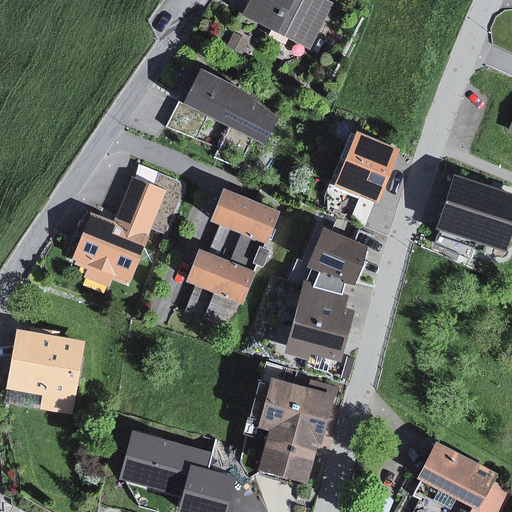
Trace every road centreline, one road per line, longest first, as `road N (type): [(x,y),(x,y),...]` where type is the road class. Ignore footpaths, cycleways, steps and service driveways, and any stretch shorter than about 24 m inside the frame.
road 1 (residential): [(491,0),(430,149),(327,511)]
road 2 (residential): [(0,293),(203,0)]
